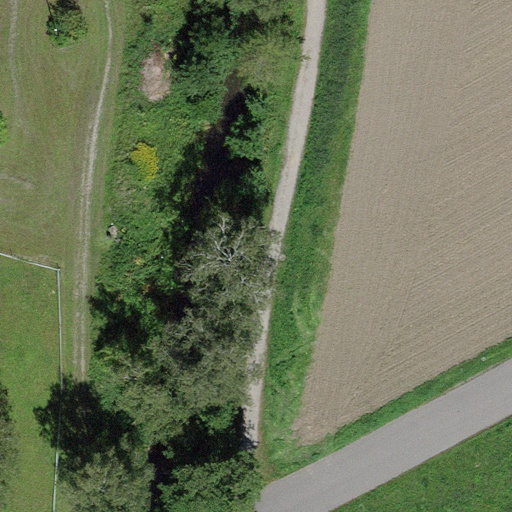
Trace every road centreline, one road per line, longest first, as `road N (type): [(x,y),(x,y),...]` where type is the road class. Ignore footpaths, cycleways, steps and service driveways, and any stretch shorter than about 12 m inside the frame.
road 1 (track): [(326,0),(257,365),(275,511)]
road 2 (residential): [(511,397),(293,511)]
road 3 (track): [(0,283),(15,308),(29,461),(23,511)]
